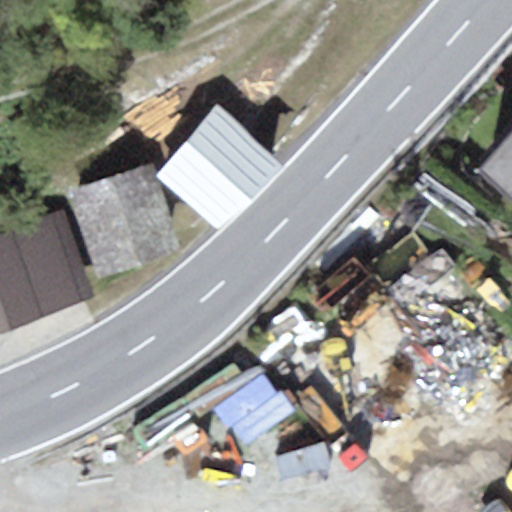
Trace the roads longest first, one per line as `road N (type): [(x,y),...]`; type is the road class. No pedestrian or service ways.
road 1 (primary): [(0,418),(56,397),(183,321),(244,268),(487,0)]
road 2 (track): [(0,91),(128,56),(252,0)]
